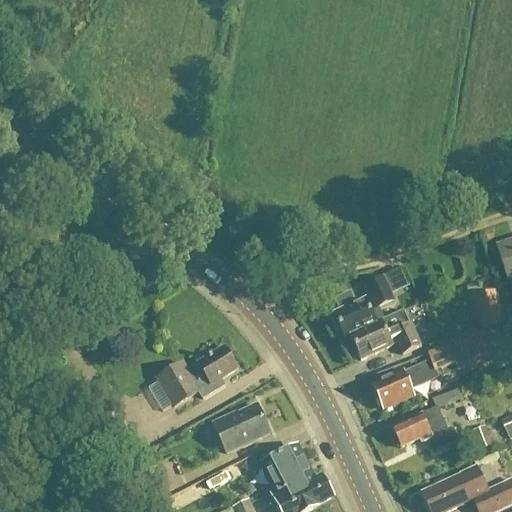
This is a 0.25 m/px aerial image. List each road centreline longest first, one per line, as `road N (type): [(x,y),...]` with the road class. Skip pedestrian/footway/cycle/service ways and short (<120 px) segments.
road 1 (secondary): [(372,511),(309,378),(267,318),(0,110)]
road 2 (track): [(254,306),(278,284),(379,261),(511,212)]
